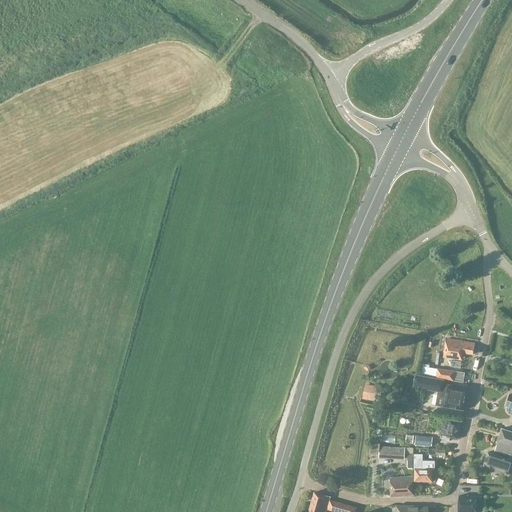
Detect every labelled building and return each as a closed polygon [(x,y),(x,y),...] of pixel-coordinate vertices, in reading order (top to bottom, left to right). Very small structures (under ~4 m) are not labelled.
[(474,344),(459,342),(447,340),(444,358),(461,361),(463,353),(472,354),(474,344)] [(436,379),(463,383),(464,373),(437,369),(437,370),(429,368),(428,376),(437,377),(436,379)] [(413,387),(441,392),(440,397),(444,398),(443,407),(462,410),(466,389),(443,384),(443,381),(415,375),(413,387)] [(365,384),(362,399),(380,402),(382,387),(365,384)] [(450,437),(457,439),(460,423),(449,420),(443,419),(441,433),(443,434),(442,440),(449,441),(450,437)] [(511,456),(511,432),(502,429),(495,451),(511,456)] [(413,435),(405,435),(405,443),(412,443),(413,435)] [(416,436),(415,445),(432,447),(432,437),(416,436)] [(379,459),(404,460),(404,459),(409,459),(409,465),(413,465),(414,454),(414,448),(380,446),(380,444),(371,444),(371,456),(379,457),(379,459)] [(511,459),(488,452),(483,466),(510,474),(511,468),(511,459)] [(415,469),(415,482),(432,482),(432,469),(435,469),(435,461),(422,461),(422,454),(414,454),(413,465),(413,469),(415,469)] [(414,495),(413,481),(413,476),(390,478),(391,496),(414,495)] [(325,496),(314,492),(308,511),(326,511),(327,509),(335,511),(355,511),(357,509),(330,500),(330,497),(325,495),(325,496)] [(476,496),(474,496),(459,496),(458,511),(475,511),(476,509),(481,509),(481,497),(476,497),(476,496)]
